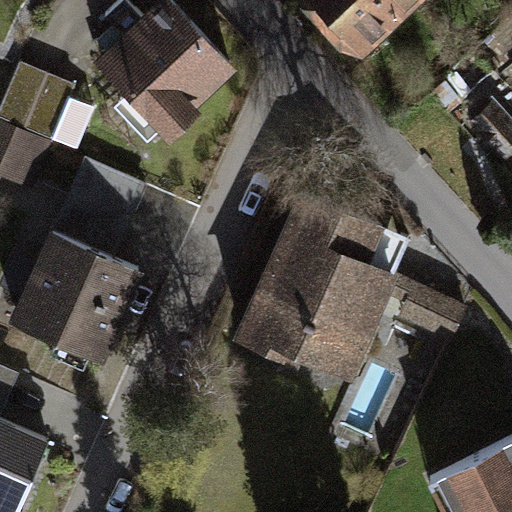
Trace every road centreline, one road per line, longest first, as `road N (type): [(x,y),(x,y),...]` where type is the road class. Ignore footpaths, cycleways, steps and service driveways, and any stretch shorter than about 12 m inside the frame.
road 1 (residential): [(105,511),(306,72)]
road 2 (residential): [(511,296),(306,72)]
